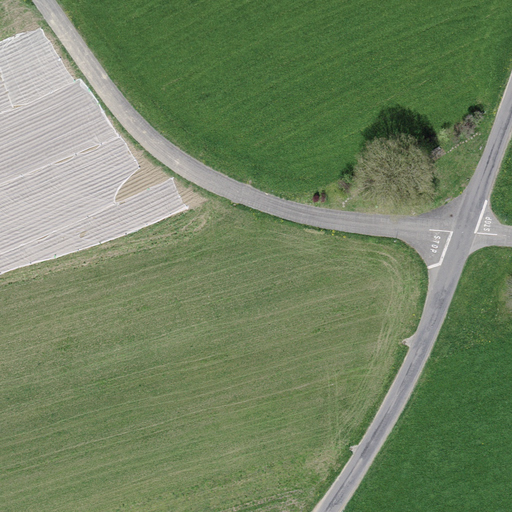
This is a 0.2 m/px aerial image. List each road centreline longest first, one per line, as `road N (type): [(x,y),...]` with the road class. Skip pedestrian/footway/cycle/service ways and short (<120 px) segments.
road 1 (unclassified): [(44,0),(147,137),(210,180),(334,220),(462,232)]
road 2 (tertiary): [(326,511),(411,368),(462,232)]
road 3 (tertiary): [(462,232),(511,97)]
